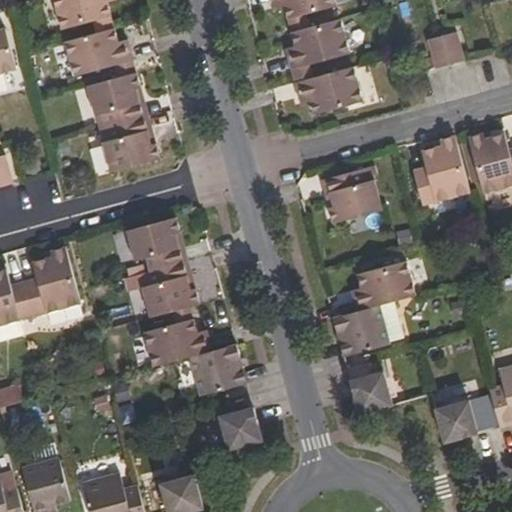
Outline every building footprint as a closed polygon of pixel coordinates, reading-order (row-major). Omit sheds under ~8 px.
[(53,0),(62,28),(92,21),(95,31),(114,26),(108,2),(114,0),(53,0)] [(272,0),(274,8),(284,5),(291,32),(309,27),(306,14),(338,5),(336,0),(272,0)] [(309,27),(291,32),(295,45),(286,48),(295,82),(312,77),(309,64),(351,52),(341,18),(309,27)] [(114,26),(95,31),(65,39),(75,76),(115,65),(118,76),(138,71),(129,37),(118,40),(114,26)] [(0,73),(17,69),(6,27),(0,28),(0,73)] [(457,31),(427,39),(435,68),(464,60),(457,31)] [(312,77),(295,82),(300,103),(310,101),(314,114),(364,101),(354,66),(312,77)] [(138,71),(118,76),(88,85),(100,128),(150,115),(138,71)] [(161,158),(150,115),(100,128),(111,172),(161,158)] [(511,186),(511,147),(509,148),(505,133),(486,138),(484,133),(469,137),(484,194),(511,186)] [(423,205),(471,192),(455,134),(440,138),(442,144),(421,150),(426,166),(414,169),(423,205)] [(0,155),(0,186),(14,182),(6,154),(0,155)] [(333,222),(383,209),(371,166),(321,179),(333,222)] [(145,257),(148,270),(189,259),(177,216),(127,229),(135,260),(145,257)] [(24,280),(34,317),(82,303),(66,245),(50,250),(52,255),(34,260),(38,276),(24,280)] [(189,259),(148,270),(152,283),(142,285),(150,316),(172,310),(191,305),(201,302),(189,259)] [(357,312),(393,302),(416,295),(407,261),(357,274),(361,287),(351,290),(357,312)] [(16,321),(34,317),(24,280),(11,284),(7,268),(0,269),(0,341),(19,336),(16,321)] [(357,312),(333,318),(344,356),(392,344),(391,340),(403,337),(393,302),(357,312)] [(191,305),(172,310),(175,323),(144,331),(153,367),(191,356),(214,350),(208,329),(198,332),(191,305)] [(236,344),(214,350),(191,356),(201,397),(247,384),(236,344)] [(500,428),(511,424),(511,364),(498,368),(503,385),(490,388),(500,428)] [(394,406),(384,370),(350,379),(360,415),(394,406)] [(439,388),(440,401),(460,398),(458,385),(439,388)] [(446,443),(480,434),(471,398),(436,407),(446,443)] [(263,441),(253,406),(221,415),(230,450),(263,441)] [(35,511),(58,511),(57,505),(72,501),(60,457),(24,466),(35,511)] [(145,511),(138,483),(124,487),(120,471),(83,481),(91,511),(145,511)] [(0,511),(24,511),(17,485),(4,489),(0,474),(0,511)] [(190,511),(204,508),(194,474),(160,483),(168,511),(190,511)]
